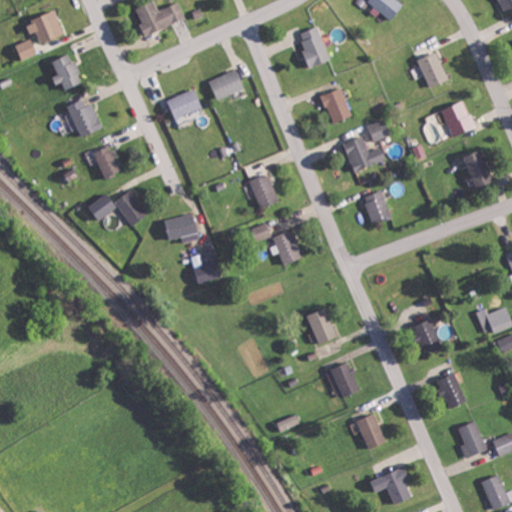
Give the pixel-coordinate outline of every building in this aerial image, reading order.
[(186,19),(180,2),(159,10),(155,0),(136,8),(147,35),(186,19)] [(395,20),(406,3),(401,0),(371,0),(369,3),(395,20)] [(511,9),(511,0),(501,0),(507,12),(511,9)] [(38,32),(42,43),(65,35),(57,11),(27,21),(32,34),(38,32)] [(300,33),(311,67),(331,61),(320,26),(300,33)] [(17,44),(23,60),(39,53),(32,38),(17,44)] [(419,60),(432,88),(450,79),(437,51),(419,60)] [(63,82),(67,90),(84,82),(71,53),(53,61),(59,74),(54,77),(58,84),(63,82)] [(211,81),(220,100),(247,87),(238,69),(211,81)] [(325,94),(333,122),(353,117),(344,88),(325,94)] [(169,99),(176,118),(204,108),(197,89),(169,99)] [(88,106),(84,98),(68,106),(84,137),(105,127),(93,104),(88,106)] [(453,137),(476,128),(465,100),(443,109),(453,137)] [(393,134),(386,118),(369,124),(376,141),(393,134)] [(388,159),(383,146),(370,151),(364,136),(346,143),(357,171),(388,159)] [(95,152),(106,178),(124,170),(113,145),(95,152)] [(466,156),(478,188),(495,181),(483,150),(466,156)] [(280,202),(271,173),(252,179),(261,207),(280,202)] [(116,200),(133,225),(150,214),(134,189),(116,200)] [(392,218),(385,190),(366,195),(373,222),(392,218)] [(90,204),(100,219),(119,208),(109,193),(90,204)] [(183,237),(184,243),(201,239),(195,213),(167,219),(171,239),(183,237)] [(256,241),(274,235),(269,222),(252,228),(256,241)] [(304,258),(295,230),(276,236),(285,264),(304,258)] [(203,266),(197,267),(200,283),(221,279),(215,249),(200,252),(203,266)] [(485,332),(494,329),(495,333),(511,326),(511,317),(508,305),(489,312),(487,308),(477,311),(485,332)] [(310,314),(319,343),(338,338),(329,308),(310,314)] [(415,326),(427,354),(444,347),(431,319),(415,326)] [(504,353),(511,349),(511,334),(499,339),(504,353)] [(345,398),(363,390),(350,360),(333,368),(345,398)] [(439,378),(448,408),(467,403),(457,373),(439,378)] [(388,442),(375,413),(358,420),(371,449),(388,442)] [(302,422),(298,414),(279,422),(283,431),(302,422)] [(465,445),(463,445),(466,457),(487,451),(479,421),(460,426),(465,445)] [(500,455),(511,451),(511,433),(495,438),(500,455)] [(377,491),(390,487),(396,505),(413,498),(407,481),(411,480),(406,467),(372,479),(377,491)] [(511,502),(500,473),(483,480),(495,509),(511,502)]
